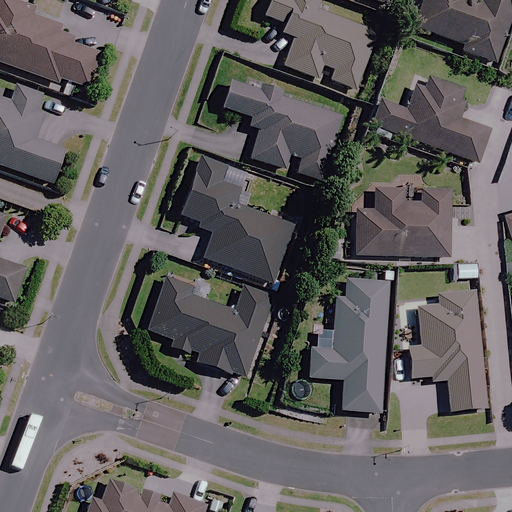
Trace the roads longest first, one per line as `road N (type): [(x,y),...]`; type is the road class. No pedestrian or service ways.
road 1 (tertiary): [(50,389),(187,0)]
road 2 (residential): [(50,389),(275,464),(391,477)]
road 3 (tertiary): [(7,511),(50,389)]
road 4 (residential): [(391,477),(511,466)]
